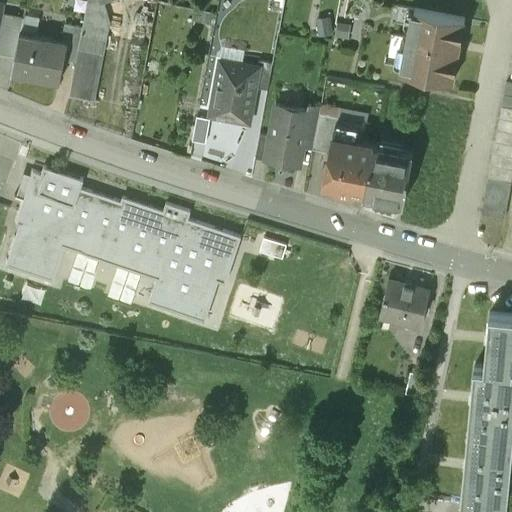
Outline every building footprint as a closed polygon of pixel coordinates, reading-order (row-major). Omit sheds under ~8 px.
[(87,0),(85,13),(109,18),(103,0),(87,0)] [(218,0),(207,0),(206,9),(217,11),(218,0)] [(412,24),(409,23),(400,70),(454,80),(466,17),(415,7),(412,24)] [(109,18),(85,13),(83,25),(79,45),(103,50),(109,18)] [(23,18),(0,14),(0,50),(16,54),(21,30),(23,18)] [(83,25),(65,22),(62,37),(68,39),(65,52),(77,55),(79,45),(83,25)] [(62,37),(21,30),(16,54),(13,70),(60,79),(65,52),(68,39),(62,37)] [(103,50),(79,45),(77,55),(70,93),(94,98),(103,50)] [(257,63),(220,56),(215,82),(218,83),(216,98),(213,98),(210,112),(249,119),(256,84),(260,63),(257,63)] [(273,60),(259,57),(257,63),(260,63),(256,84),(268,87),(273,60)] [(511,93),(504,92),(502,104),(511,105),(511,93)] [(308,107),(278,101),(272,132),(268,157),(299,163),(304,133),(309,107),(308,107)] [(321,103),(309,101),(308,107),(309,107),(304,133),(315,135),(320,111),(321,103)] [(511,105),(502,104),(500,116),(511,118),(511,105)] [(338,114),(320,111),(315,135),(313,146),(330,149),(336,119),(337,119),(338,114)] [(209,116),(197,114),(193,138),(205,141),(209,116)] [(511,118),(500,116),(497,128),(511,130),(511,118)] [(337,119),(336,119),(330,149),(325,178),(366,186),(375,142),(363,139),(366,122),(364,120),(347,117),(345,118),(344,120),(337,119)] [(511,130),(497,128),(495,140),(511,142),(511,130)] [(272,132),(260,130),(255,155),(268,157),(272,132)] [(511,142),(495,140),(493,152),(511,155),(511,142)] [(414,149),(375,142),(366,186),(365,194),(368,194),(368,193),(401,200),(401,201),(404,201),(414,149)] [(511,155),(493,152),(491,163),(511,167),(511,155)] [(41,171),(31,167),(13,219),(17,220),(4,261),(50,276),(62,243),(157,275),(149,298),(206,317),(219,277),(226,280),(242,234),(189,216),(191,209),(166,200),(164,207),(123,194),(121,198),(82,185),(85,176),(44,162),(41,171)] [(511,178),(511,167),(491,163),(488,175),(511,180),(511,178)] [(511,180),(488,175),(486,187),(509,192),(511,180)] [(509,192),(486,187),(484,199),(507,204),(509,192)] [(507,204),(484,199),(482,211),(505,216),(507,204)] [(287,243),(263,236),(259,249),(282,256),(287,243)] [(431,287),(389,275),(380,311),(422,322),(431,287)] [(492,312),(487,362),(486,362),(486,364),(476,363),(476,364),(464,494),(463,494),(463,495),(508,500),(508,498),(511,452),(511,312),(491,310),(491,312),(492,312)] [(422,371),(412,368),(407,389),(417,392),(422,371)]
